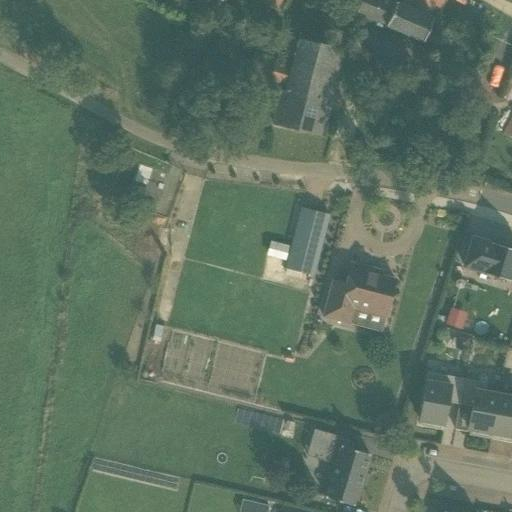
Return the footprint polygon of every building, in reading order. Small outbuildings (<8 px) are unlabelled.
[(253,0),(277,10),(281,0),(253,0)] [(386,0),(345,0),(342,9),(423,42),(433,19),(386,0)] [(248,79),(281,89),(273,124),(321,135),(342,49),(299,39),(293,64),(255,53),(248,79)] [(511,114),(502,134),(511,138),(511,114)] [(125,200),(136,203),(140,192),(128,188),(125,200)] [(285,269),(313,276),(329,215),(301,208),(285,269)] [(483,273),(511,282),(511,280),(511,248),(492,243),(473,237),(464,267),(483,272),(483,273)] [(264,265),(283,270),(285,261),(289,246),(270,242),(266,256),(264,265)] [(351,264),(346,284),(332,281),(323,317),(382,332),(385,319),(395,280),(380,276),(382,272),(351,264)] [(464,320),(449,315),(446,325),(461,330),(464,320)] [(458,337),(456,349),(467,352),(469,339),(458,337)] [(487,383),(464,379),(464,382),(460,404),(472,406),(468,429),(471,430),(470,434),(488,437),(491,437),(499,393),(485,391),(487,383)] [(448,406),(459,408),(460,404),(464,382),(452,380),(451,388),(426,383),(418,425),(443,429),(448,406)] [(493,438),(511,441),(511,437),(511,395),(499,393),(491,437),(493,438)] [(370,455),(341,446),(325,497),(354,506),(370,455)]
